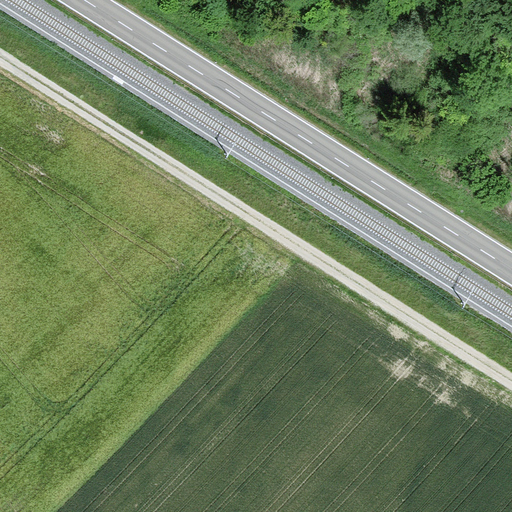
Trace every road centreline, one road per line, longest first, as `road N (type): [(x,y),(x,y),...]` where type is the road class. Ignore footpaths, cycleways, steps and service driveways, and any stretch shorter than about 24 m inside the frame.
road 1 (track): [(511,381),(0,58)]
road 2 (secondary): [(511,270),(80,0)]
